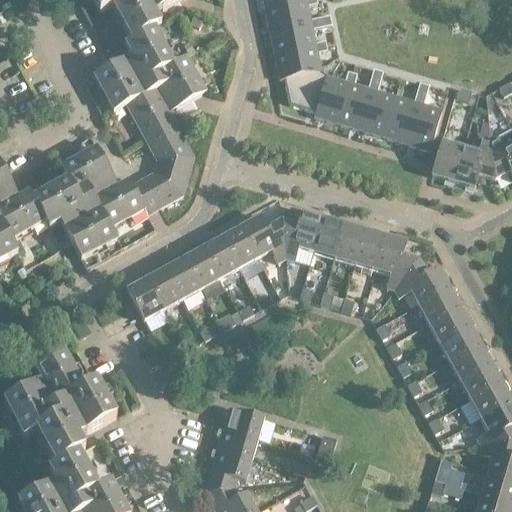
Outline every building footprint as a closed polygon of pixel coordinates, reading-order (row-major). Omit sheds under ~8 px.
[(90,0),(99,16),(112,9),(130,43),(155,31),(161,28),(151,10),(159,6),(162,12),(184,0),(90,0)] [(261,0),(264,13),(306,5),(305,0),(261,0)] [(315,0),(305,0),(307,9),(317,7),(315,0)] [(306,5),(264,13),(269,37),(311,28),(310,23),(307,9),(306,5)] [(329,19),(320,21),(322,31),(331,29),(329,19)] [(320,21),(310,23),(312,33),(322,31),(320,21)] [(311,28),(269,37),(274,60),(316,52),(312,33),(311,28)] [(174,66),(155,31),(130,43),(124,47),(131,59),(93,80),(113,115),(125,109),(144,143),(174,127),(164,110),(172,105),(176,111),(206,95),(186,59),(174,66)] [(325,45),(315,47),(317,56),(327,54),(325,45)] [(316,52),(274,60),(279,84),(321,75),(317,56),(316,52)] [(373,73),(370,82),(380,85),(382,76),(373,73)] [(321,75),(279,84),(279,85),(283,84),(288,109),(314,116),(313,120),(314,121),(326,80),(321,75)] [(347,75),(344,85),(354,88),(357,78),(347,75)] [(326,80),(314,121),(337,127),(349,87),(344,85),(326,80)] [(370,82),(367,92),(377,95),(380,85),(370,82)] [(511,96),(511,91),(509,86),(498,93),(503,102),(511,96)] [(349,87),(337,127),(360,134),(372,93),(367,92),(354,88),(349,87)] [(419,87),(416,96),(426,99),(428,89),(419,87)] [(471,96),(457,92),(454,102),(468,106),(471,96)] [(372,93),(360,134),(383,141),(395,100),(372,93)] [(416,96),(413,106),(423,108),(426,99),(416,96)] [(395,100),(383,141),(406,148),(418,107),(395,100)] [(418,107),(406,148),(430,155),(442,114),(418,107)] [(193,162),(174,127),(144,143),(157,166),(154,177),(131,189),(144,213),(147,219),(160,212),(182,200),(193,162)] [(498,141),(490,146),(493,185),(509,177),(511,183),(511,148),(504,153),(498,141)] [(477,156),(463,152),(452,186),(465,190),(464,195),(472,197),(478,180),(493,185),(490,146),(481,143),(477,156)] [(441,146),(431,180),(444,184),(443,188),(451,191),(452,186),(463,152),(441,146)] [(116,189),(96,151),(60,171),(67,184),(32,203),(45,227),(48,233),(66,223),(70,231),(64,235),(80,265),(116,245),(109,232),(144,213),(131,189),(128,183),(116,189)] [(17,203),(0,171),(0,267),(17,258),(10,246),(45,227),(32,203),(23,186),(22,186),(28,197),(17,203)] [(298,229),(281,224),(285,263),(294,266),(297,253),(313,257),(323,223),(310,219),(311,215),(303,212),(302,216),(301,216),(298,229)] [(324,218),(323,223),(313,257),(333,263),(343,229),(331,225),(332,221),(324,218)] [(238,227),(240,231),(257,263),(271,256),(277,267),(285,263),(281,224),(266,232),(260,220),(248,227),(245,223),(238,227)] [(344,224),(343,229),(333,263),(354,269),(364,235),(352,231),(353,227),(344,224)] [(257,263),(240,231),(229,238),(226,234),(219,238),(221,242),(238,273),(257,263)] [(365,231),(364,235),(354,269),(375,275),(385,241),(373,237),(374,233),(365,231)] [(386,237),(385,241),(375,275),(389,279),(386,292),(394,295),(419,264),(403,260),(406,247),(393,243),(394,239),(386,237)] [(238,273),(221,242),(210,248),(207,244),(200,248),(202,252),(219,284),(238,273)] [(219,284),(202,252),(191,258),(189,254),(181,259),(183,262),(201,294),(219,284)] [(201,294),(183,262),(172,269),(170,265),(162,269),(164,273),(182,304),(201,294)] [(427,280),(419,264),(394,295),(398,303),(410,296),(418,310),(449,293),(443,281),(447,279),(443,272),(439,274),(438,273),(427,280)] [(182,304),(164,273),(153,279),(151,275),(143,279),(145,283),(163,315),(182,304)] [(24,275),(18,278),(23,286),(28,283),(24,275)] [(163,315),(145,283),(134,290),(132,286),(125,289),(127,293),(126,294),(143,325),(163,315)] [(302,291),(299,303),(308,306),(312,294),(302,291)] [(453,291),(449,293),(418,310),(429,329),(460,312),(454,300),(457,298),(453,291)] [(323,297),(319,309),(329,312),(333,300),(323,297)] [(256,306),(261,315),(272,308),(267,300),(256,306)] [(344,303),(340,315),(350,318),(354,306),(344,303)] [(238,316),(243,325),(254,319),(249,310),(238,316)] [(464,310),(460,312),(429,329),(439,348),(470,330),(464,319),(468,317),(464,310)] [(219,326),(224,335),(235,329),(230,320),(219,326)] [(384,328),(375,333),(382,344),(390,339),(384,328)] [(474,328),(470,330),(439,348),(450,367),(481,349),(474,338),(478,336),(474,328)] [(200,336),(205,345),(216,339),(211,330),(200,336)] [(181,347),(186,356),(196,350),(192,341),(181,347)] [(394,347),(386,352),(392,363),(401,358),(394,347)] [(485,347),(481,349),(450,367),(460,386),(491,368),(485,357),(489,355),(485,347)] [(161,357),(166,366),(178,360),(173,351),(161,357)] [(34,352),(25,357),(29,364),(38,359),(34,352)] [(83,392),(64,357),(34,374),(44,391),(36,395),(33,389),(3,406),(23,442),(35,435),(55,469),(78,457),(93,448),(84,453),(78,442),(116,421),(96,385),(83,392)] [(405,366),(396,371),(403,382),(411,377),(405,366)] [(495,366),(491,368),(460,386),(471,404),(502,387),(495,376),(499,373),(495,366)] [(416,385),(407,390),(413,401),(422,396),(416,385)] [(506,385),(502,387),(471,404),(481,424),(511,406),(511,405),(506,395),(510,392),(506,385)] [(426,404),(417,409),(423,420),(432,415),(426,404)] [(511,406),(481,424),(488,436),(476,443),(480,451),(511,448),(511,432),(511,431),(511,406)] [(226,420),(222,434),(257,444),(263,423),(228,413),(224,412),(222,419),(226,420)] [(437,423),(428,428),(434,439),(443,434),(437,423)] [(220,441),(216,455),(251,465),(257,444),(222,434),(218,433),(216,440),(220,441)] [(322,440),(316,461),(329,465),(336,444),(322,440)] [(298,456),(311,460),(313,450),(301,447),(298,456)] [(511,448),(480,451),(478,459),(491,463),(487,478),(511,485),(511,448)] [(214,462),(204,496),(234,494),(237,484),(245,487),(251,465),(216,455),(212,454),(210,460),(214,462)] [(97,492),(78,457),(55,469),(18,490),(18,491),(49,474),(58,491),(51,495),(47,489),(7,511),(6,511),(9,511),(18,507),(20,511),(124,511),(110,485),(97,492)] [(451,467),(441,464),(434,485),(444,488),(480,499),(511,508),(511,485),(487,478),(482,493),(460,487),(463,478),(449,473),(451,467)] [(292,477),(305,481),(308,471),(295,467),(292,477)] [(444,488),(434,485),(431,497),(440,500),(444,488)] [(445,489),(443,497),(461,503),(463,494),(445,489)] [(239,502),(234,494),(204,496),(212,511),(253,511),(246,498),(239,502)] [(511,511),(511,508),(480,499),(476,511),(511,511)] [(311,511),(316,509),(312,501),(300,507),(303,511),(311,511)]
